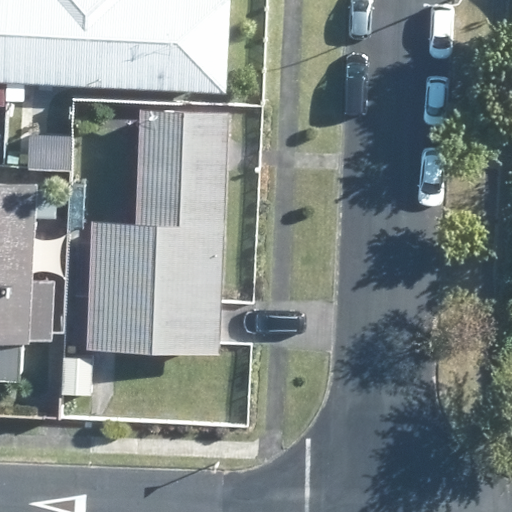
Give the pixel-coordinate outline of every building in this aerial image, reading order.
[(0,0),(0,74),(33,76),(223,87),(227,0),(0,0)] [(23,80),(9,80),(0,80),(0,102),(4,102),(4,95),(9,95),(23,95),(23,80)] [(225,171),(226,130),(226,108),(141,105),(139,219),(92,216),(88,344),(115,344),(221,347),(221,342),(222,299),(225,171)] [(69,164),(70,136),(28,135),(28,163),(69,164)] [(49,335),(51,327),(53,276),(30,276),(34,211),(54,213),(56,186),(34,186),(36,178),(0,176),(0,375),(11,376),(18,376),(21,333),(49,335)] [(82,216),(83,185),(70,185),(69,225),(82,225),(82,216)] [(62,392),(90,392),(90,352),(79,352),(79,333),(64,333),(62,392)]
